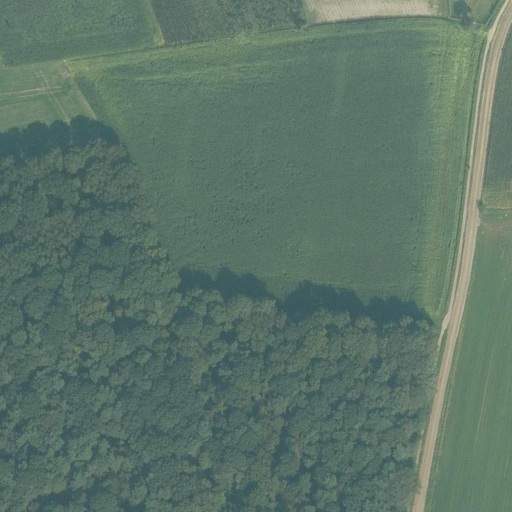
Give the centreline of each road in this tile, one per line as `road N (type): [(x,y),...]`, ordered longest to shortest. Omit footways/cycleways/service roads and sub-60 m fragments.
road 1 (track): [(0,282),(179,295),(328,326),(453,320)]
road 2 (track): [(511,4),(494,43),(453,320)]
road 3 (track): [(453,320),(415,511)]
